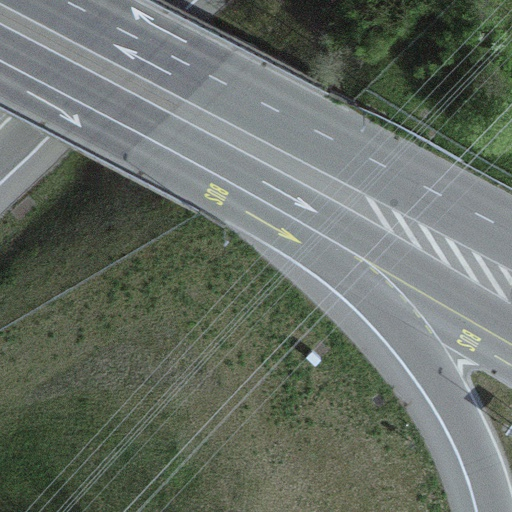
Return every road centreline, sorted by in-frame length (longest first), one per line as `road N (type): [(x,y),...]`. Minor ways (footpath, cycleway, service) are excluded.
road 1 (motorway): [(0,76),(312,245),(382,304),(473,442),(496,511)]
road 2 (secondary): [(0,40),(511,325)]
road 3 (secondary): [(511,245),(2,0)]
road 4 (motorway): [(0,149),(161,0)]
